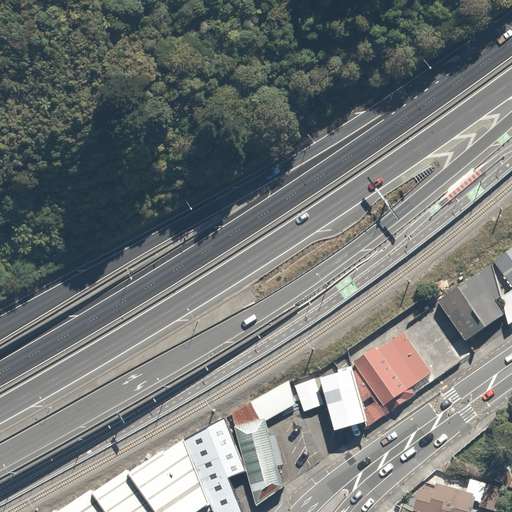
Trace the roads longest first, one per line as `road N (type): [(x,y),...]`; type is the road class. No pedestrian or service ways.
road 1 (trunk): [(511,119),(328,266),(241,324),(0,459)]
road 2 (trunk): [(0,369),(292,195),(511,40)]
road 3 (trunk): [(511,81),(316,220),(0,410)]
road 4 (trunk): [(0,325),(343,133),(511,21)]
road 5 (secondary): [(511,369),(365,474)]
